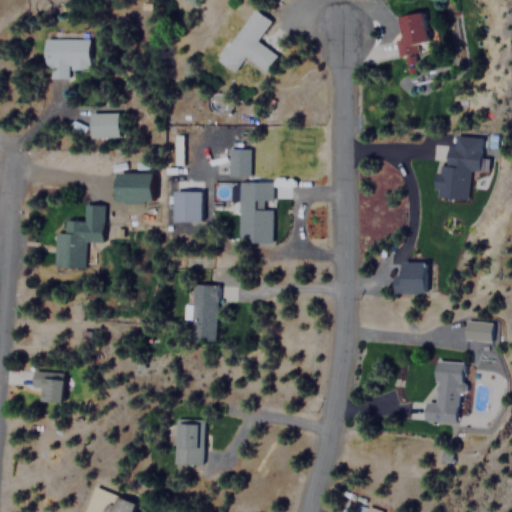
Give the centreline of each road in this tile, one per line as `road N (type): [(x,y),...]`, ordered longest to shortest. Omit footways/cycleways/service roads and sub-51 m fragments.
road 1 (residential): [(305,511),(337,379),(345,243),(340,31)]
road 2 (residential): [(6,156),(0,341)]
